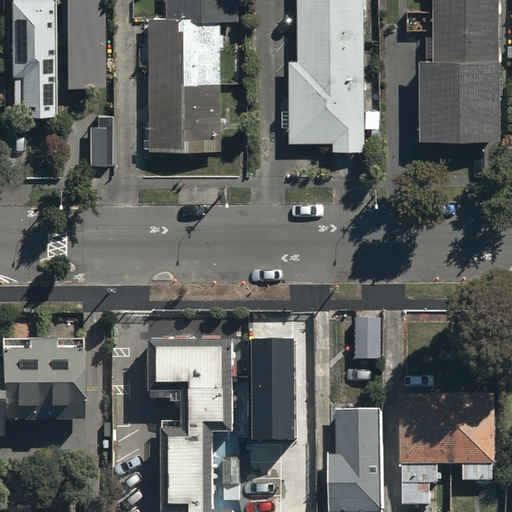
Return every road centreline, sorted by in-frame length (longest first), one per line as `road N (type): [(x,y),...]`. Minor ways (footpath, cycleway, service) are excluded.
road 1 (residential): [(0,244),(511,240)]
road 2 (unknown): [(0,449),(93,448),(93,511)]
